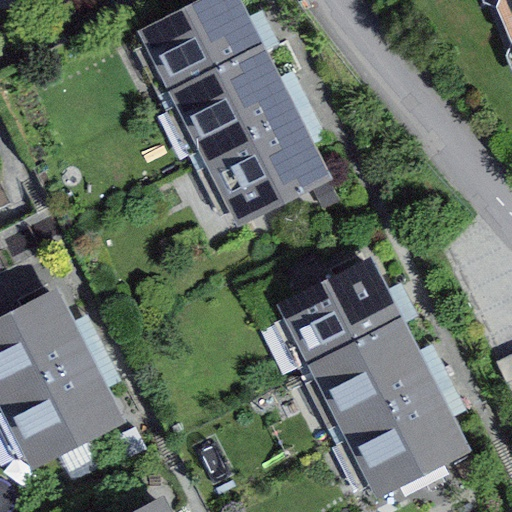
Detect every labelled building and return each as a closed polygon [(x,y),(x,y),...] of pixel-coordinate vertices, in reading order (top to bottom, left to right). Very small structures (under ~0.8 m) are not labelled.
[(276,45),(259,14),(246,21),(234,0),(205,0),(133,37),(166,101),(261,53),(276,45)] [(511,80),(511,0),(477,0),(480,5),(490,10),(507,50),(503,60),(511,80)] [(261,53),(166,101),(197,161),(306,105),(290,74),(276,81),(261,53)] [(306,105),(197,161),(234,233),(312,193),(321,211),(338,202),(310,148),(324,140),(306,105)] [(0,208),(11,202),(0,180),(0,208)] [(416,317),(400,285),(384,293),(368,261),(272,311),(305,374),(400,325),(416,317)] [(0,400),(102,349),(85,315),(70,323),(54,293),(0,319),(0,400)] [(400,325),(305,374),(336,434),(447,377),(430,345),(415,354),(400,325)] [(0,425),(26,476),(59,459),(71,483),(106,466),(94,442),(122,428),(102,389),(118,381),(102,349),(0,400),(0,425)] [(511,385),(511,353),(493,364),(505,389),(511,385)] [(444,411),(460,403),(447,377),(336,434),(373,505),(468,457),(444,411)] [(166,511),(161,501),(137,511),(166,511)]
